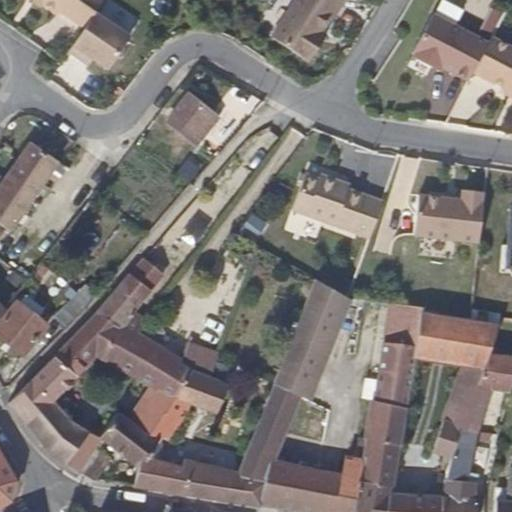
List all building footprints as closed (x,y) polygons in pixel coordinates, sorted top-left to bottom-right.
[(106,0),(105,0),(30,0),(40,6),(41,4),(57,15),(60,10),(87,28),(95,17),(106,0)] [(328,17),(339,0),(287,0),(264,35),(304,60),(315,43),(311,40),(316,31),(326,16),(328,17)] [(484,30),(497,33),(502,11),(489,8),(484,30)] [(131,41),(95,17),(87,28),(68,56),(83,65),(87,59),(93,63),(108,74),(131,41)] [(439,68),(466,82),(471,73),(486,44),(438,19),(418,58),(420,59),(418,63),(437,73),(439,68)] [(315,43),(321,35),(316,31),(311,40),(315,43)] [(511,50),(488,38),(486,44),(471,73),(511,94),(511,50)] [(93,63),(87,59),(83,65),(89,70),(93,63)] [(208,115),(184,97),(166,120),(190,139),(208,115)] [(0,182),(0,225),(4,229),(7,231),(52,170),(59,176),(65,168),(29,143),(0,182)] [(391,232),(412,235),(417,193),(413,193),(417,159),(393,156),(386,214),(382,214),(378,251),(389,253),(391,232)] [(369,239),(381,203),(335,187),(337,183),(318,176),(317,180),(302,175),(290,211),(369,239)] [(461,201),(417,197),(413,236),(477,243),(482,203),(480,203),(481,193),(462,191),(461,201)] [(51,232),(60,239),(88,204),(82,200),(76,207),(72,204),(51,232)] [(162,275),(141,262),(110,301),(73,337),(96,353),(95,355),(115,366),(136,334),(145,322),(131,313),(162,275)] [(348,297),(315,280),(276,374),(272,385),(298,396),(316,404),(359,299),(348,297)] [(69,301),(81,311),(95,297),(82,287),(69,301)] [(53,318),(64,329),(81,311),(69,301),(53,318)] [(43,327),(15,303),(0,323),(0,338),(20,356),(43,327)] [(388,303),(382,343),(373,402),(370,402),(365,440),(399,447),(411,371),(415,347),(419,315),(419,308),(388,303)] [(439,479),(445,480),(450,456),(460,430),(476,388),(487,355),(497,328),(419,315),(415,347),(411,371),(422,373),(426,359),(464,366),(430,453),(443,457),(439,479)] [(186,345),(145,322),(136,334),(157,348),(179,361),(186,345)] [(157,348),(136,334),(115,366),(139,380),(172,399),(188,371),(177,367),(179,361),(157,348)] [(96,353),(73,337),(8,403),(51,456),(64,464),(86,433),(76,425),(51,402),(95,355),(96,353)] [(200,350),(186,345),(179,361),(177,367),(188,371),(192,365),(200,350)] [(476,388),(487,390),(509,394),(511,380),(511,358),(487,355),(476,388)] [(206,379),(210,372),(192,365),(188,371),(206,379)] [(227,386),(206,379),(188,371),(172,399),(147,436),(156,442),(159,437),(166,441),(178,425),(188,405),(215,414),(227,386)] [(172,399),(139,380),(116,413),(147,436),(172,399)] [(298,396),(272,385),(247,447),(235,474),(264,482),(272,460),(298,396)] [(460,430),(475,434),(487,390),(476,388),(460,430)] [(144,458),(156,442),(147,436),(116,413),(99,439),(137,467),(144,458)] [(441,501),(440,511),(472,511),(475,476),(467,475),(472,449),(475,434),(460,430),(450,456),(445,480),(441,501)] [(475,434),(472,449),(494,455),(497,439),(475,434)] [(235,474),(247,447),(212,438),(203,466),(235,474)] [(340,476),(333,511),(352,511),(365,440),(356,440),(352,459),(343,458),(340,476)] [(365,440),(352,511),(440,511),(441,501),(390,495),(399,447),(365,440)] [(137,467),(132,487),(174,494),(212,499),(257,505),(264,482),(235,474),(203,466),(181,461),(179,468),(144,458),(137,467)] [(13,482),(0,460),(0,507),(8,503),(13,482)] [(318,471),(272,460),(264,482),(257,505),(297,511),(314,511),(321,478),(318,471)] [(84,461),(76,472),(84,477),(89,470),(87,468),(89,465),(84,461)] [(494,502),(492,511),(511,511),(511,467),(511,468),(507,502),(494,502)] [(321,478),(314,511),(333,511),(340,476),(318,471),(321,478)]
